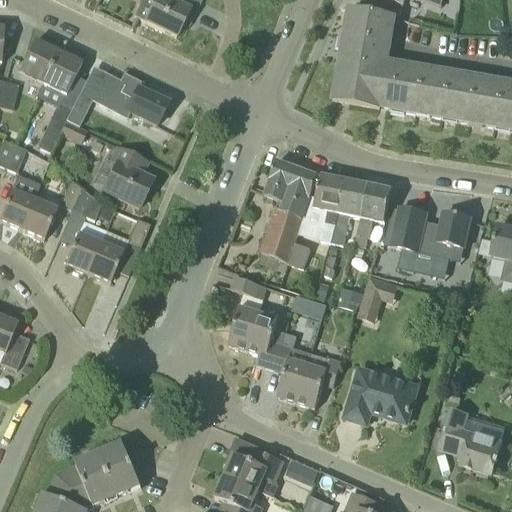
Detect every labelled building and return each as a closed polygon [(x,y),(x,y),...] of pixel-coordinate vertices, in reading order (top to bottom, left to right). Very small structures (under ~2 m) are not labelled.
[(142,0),(133,20),(176,41),(188,15),(193,17),(199,3),(193,0),(142,0)] [(413,0),(440,10),(444,0),(373,0),(371,8),(399,18),(406,0),(413,0)] [(393,85),(378,82),(389,20),(349,13),(348,14),(352,15),(349,28),(346,28),(344,41),(347,41),(345,55),(341,54),(333,104),(380,112),(380,109),(389,110),(388,113),(391,114),(391,110),(405,113),(404,116),(417,118),(418,115),(431,117),(431,121),(444,123),(444,119),(458,122),(457,125),(470,127),(471,124),(484,126),(484,130),(496,132),(497,129),(511,131),(510,134),(511,134),(511,92),(395,72),(393,85)] [(18,77),(42,88),(57,56),(34,45),(18,77)] [(57,56),(42,88),(65,100),(81,67),(57,56)] [(86,85),(80,96),(125,120),(127,116),(129,116),(156,129),(168,107),(141,95),(139,94),(141,88),(143,89),(144,88),(123,78),(123,79),(125,80),(121,86),(120,85),(105,77),(96,94),(86,88),(87,85),(86,85)] [(5,86),(0,107),(0,139),(5,140),(12,115),(18,89),(5,86)] [(59,138),(66,125),(75,105),(70,114),(57,108),(46,131),(47,131),(59,138)] [(77,130),(66,125),(59,138),(81,149),(87,135),(77,130)] [(59,138),(47,131),(42,141),(55,148),(59,138)] [(0,149),(0,170),(5,172),(15,149),(2,144),(0,149)] [(15,149),(5,172),(16,177),(26,154),(15,149)] [(147,165),(118,151),(111,166),(116,168),(103,195),(139,212),(152,184),(140,179),(147,165)] [(290,268),(296,248),(294,247),(310,199),(311,200),(317,180),(276,165),(264,200),(283,207),(280,214),(276,213),(262,258),(288,266),(288,268),(290,268)] [(40,188),(17,179),(11,194),(0,220),(0,226),(20,235),(34,204),(40,188)] [(321,244),(331,246),(345,186),(321,181),(314,212),(328,215),(322,240),(321,244)] [(71,215),(81,192),(70,184),(59,210),(71,215)] [(344,249),(350,219),(361,222),(362,222),(368,191),(345,186),(331,246),(344,249)] [(385,227),(392,195),(368,191),(362,222),(361,222),(356,247),(367,250),(372,224),(385,227)] [(81,192),(71,215),(67,226),(80,232),(84,221),(94,225),(101,209),(81,192)] [(56,214),(34,204),(20,235),(43,244),(56,214)] [(101,209),(96,220),(109,225),(113,214),(101,209)] [(390,250),(433,260),(452,265),(454,250),(464,253),(470,223),(443,217),(441,229),(425,225),(427,218),(400,211),(390,250)] [(136,224),(126,248),(139,253),(150,229),(136,224)] [(511,232),(498,230),(491,260),(504,263),(500,284),(511,286),(511,232)] [(64,269),(87,278),(100,247),(77,238),(64,269)] [(100,247),(87,278),(109,288),(122,257),(100,247)] [(296,248),(290,268),(303,273),(310,253),(296,248)] [(329,257),(337,260),(340,251),(331,249),(329,257)] [(364,253),(357,251),(355,257),(362,260),(364,253)] [(332,282),(338,262),(329,259),(324,279),(332,282)] [(256,301),(260,289),(235,281),(231,293),(256,301)] [(365,295),(383,301),(387,286),(370,281),(365,295)] [(316,303),(325,306),(330,289),(321,286),(316,303)] [(357,315),(363,297),(342,292),(337,310),(357,315)] [(228,349),(247,355),(259,318),(240,312),(228,349)] [(274,373),(282,349),(285,337),(275,333),(278,324),(259,318),(247,355),(259,359),(256,368),(274,373)] [(0,357),(2,358),(0,364),(0,366),(16,374),(29,343),(13,337),(17,328),(0,320),(0,357)] [(285,337),(282,349),(274,373),(284,377),(277,401),(296,407),(311,357),(293,352),(297,340),(285,337)] [(341,367),(330,363),(311,357),(296,407),(315,413),(323,388),(333,391),(341,367)] [(406,427),(417,392),(359,374),(345,422),(366,429),(370,416),(406,427)] [(501,447),(470,438),(475,420),(450,413),(440,447),(465,454),(460,470),(491,479),(501,447)] [(122,446),(98,456),(117,500),(141,490),(122,446)] [(76,469),(56,478),(90,511),(117,500),(98,456),(75,466),(76,469)] [(282,467),(262,458),(257,469),(230,457),(226,466),(229,468),(224,480),(258,495),(258,494),(273,501),(278,489),(275,481),(282,467)] [(89,511),(90,511),(56,478),(47,498),(43,497),(43,498),(46,499),(40,511),(38,511),(37,511),(36,511),(89,511)] [(258,495),(224,480),(215,502),(235,511),(234,511),(257,511),(252,509),(258,495)] [(374,511),(376,508),(383,511),(383,510),(353,497),(345,511),(374,511)]
